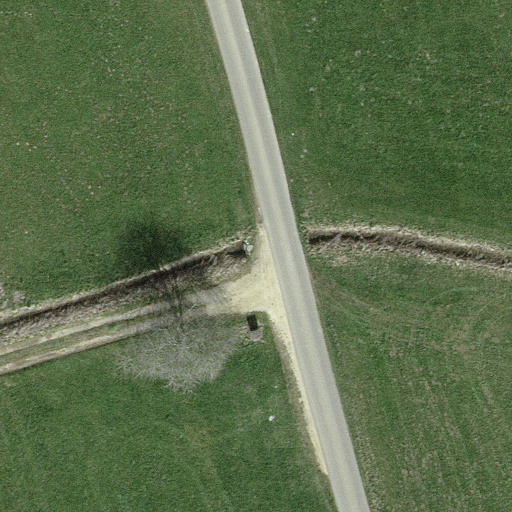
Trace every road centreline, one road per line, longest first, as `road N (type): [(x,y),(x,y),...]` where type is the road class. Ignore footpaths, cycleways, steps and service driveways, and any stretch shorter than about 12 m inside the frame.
road 1 (tertiary): [(213,0),(348,511)]
road 2 (track): [(285,275),(0,356)]
